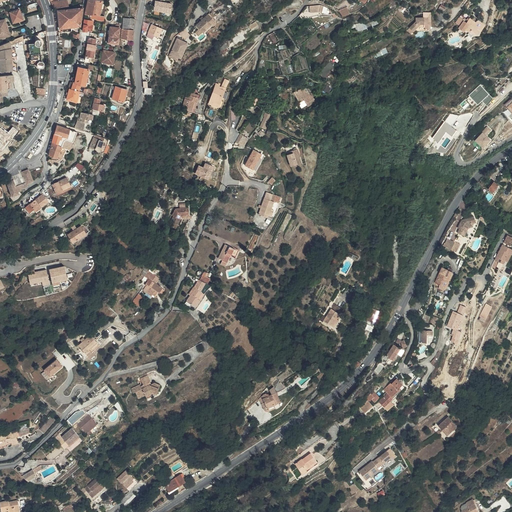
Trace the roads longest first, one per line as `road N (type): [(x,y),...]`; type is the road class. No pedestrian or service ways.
road 1 (unclassified): [(158,511),(352,378),(377,348),(458,199),(511,148)]
road 2 (residential): [(0,466),(31,451),(106,375),(122,347),(168,309),(226,181),(228,147)]
road 3 (tertiary): [(144,0),(137,104),(102,172),(74,210),(0,247)]
road 4 (unknown): [(305,414),(351,317),(350,294),(339,306)]
road 5 (residential): [(85,0),(55,116)]
